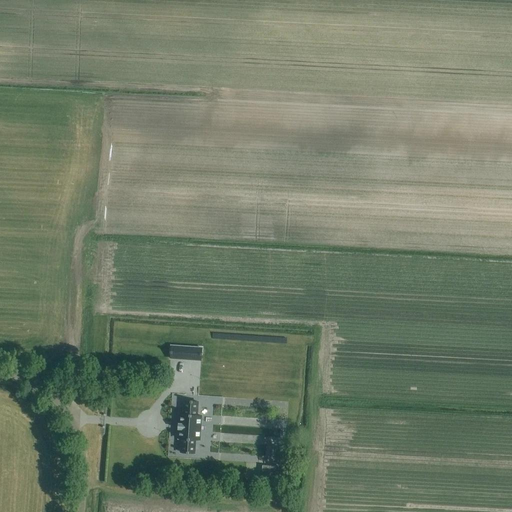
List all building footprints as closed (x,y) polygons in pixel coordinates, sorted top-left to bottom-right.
[(205,353),(209,354),(210,346),(191,343),(188,362),(203,364),(205,353)] [(217,377),(193,375),(192,387),(216,389),(217,377)] [(190,401),(184,401),(183,414),(180,414),(179,423),(178,423),(178,429),(179,429),(178,438),(181,438),(180,452),(186,452),(186,453),(188,453),(194,453),(195,439),(199,440),(201,416),(197,415),(198,402),(192,401),(192,400),(190,400),(190,401)] [(127,444),(144,442),(143,434),(126,436),(127,444)] [(103,440),(107,447),(115,443),(110,435),(103,440)] [(279,467),(263,466),(262,482),(278,483),(279,467)]
